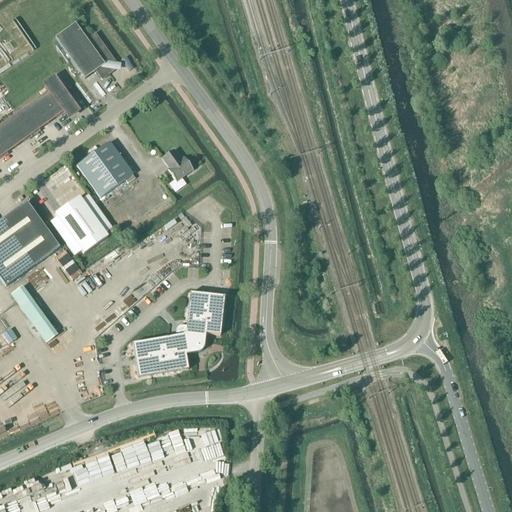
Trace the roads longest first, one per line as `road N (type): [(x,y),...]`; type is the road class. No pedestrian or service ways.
road 1 (secondary): [(416,338),(425,306),(346,0)]
road 2 (unclassified): [(284,386),(266,338),(265,201),(178,67)]
road 3 (secondary): [(0,462),(141,406),(258,394)]
road 4 (unclassified): [(178,67),(0,195)]
road 5 (tertiary): [(486,511),(443,366),(416,338)]
